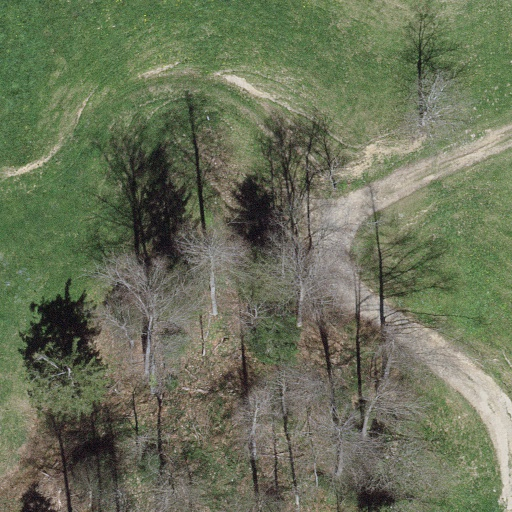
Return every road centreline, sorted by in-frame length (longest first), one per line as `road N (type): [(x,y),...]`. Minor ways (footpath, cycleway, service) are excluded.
road 1 (track): [(511,149),(336,221),(330,285),(395,350),(499,426),(511,484)]
road 2 (track): [(336,221),(275,121),(203,85),(131,101),(60,183)]
